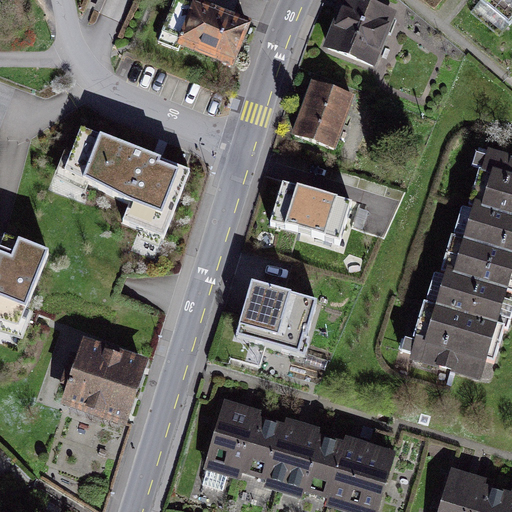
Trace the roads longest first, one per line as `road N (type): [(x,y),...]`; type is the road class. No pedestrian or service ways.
road 1 (residential): [(242,148),(133,511)]
road 2 (residential): [(61,0),(77,60),(98,83),(242,148)]
road 3 (residential): [(295,0),(242,148)]
